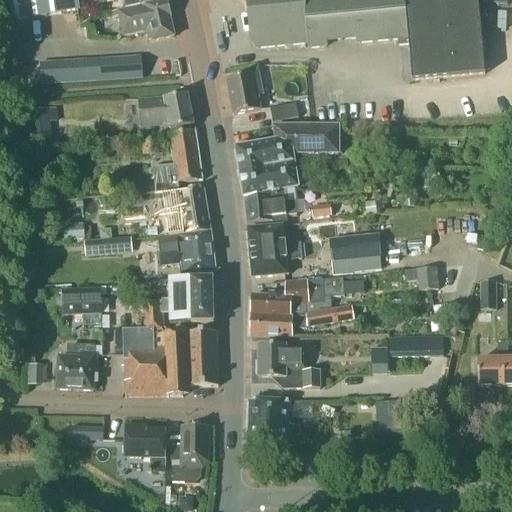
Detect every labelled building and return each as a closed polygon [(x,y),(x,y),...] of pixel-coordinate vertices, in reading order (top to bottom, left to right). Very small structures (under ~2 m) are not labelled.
[(8,0),(12,22),(80,11),(77,0),(8,0)] [(90,0),(92,7),(120,0),(123,0),(126,11),(166,2),(165,0),(90,0)] [(247,0),(246,0),(253,40),(257,39),(258,49),(307,44),(308,50),(328,48),(327,43),(356,40),(357,45),(398,41),(399,47),(409,46),(412,82),(485,75),(477,0),(247,0)] [(174,37),(166,2),(126,11),(111,14),(112,20),(119,18),(123,38),(147,32),(149,43),(174,37)] [(141,58),(101,60),(102,82),(143,80),(141,58)] [(101,60),(40,64),(41,86),(102,82),(101,60)] [(259,74),(226,80),(233,116),(262,111),(259,97),(264,96),(259,74)] [(168,126),(169,132),(194,127),(188,95),(165,100),(139,102),(141,128),(168,126)] [(296,105),(270,110),(272,124),(298,119),(296,105)] [(30,112),(33,143),(52,141),(51,123),(58,122),(57,110),(30,112)] [(244,198),(244,199),(287,192),(286,192),(300,190),(295,156),(340,157),(340,126),(272,126),(275,142),(236,149),(244,198)] [(179,192),(178,186),(202,182),(195,131),(168,135),(173,166),(152,169),(155,195),(162,194),(179,192)] [(141,156),(159,155),(158,142),(140,143),(141,156)] [(172,215),(175,237),(210,232),(204,191),(179,195),(179,192),(162,194),(165,216),(172,215)] [(247,226),(274,223),(287,222),(286,217),(297,216),(295,202),(288,203),(287,192),(244,199),(247,226)] [(375,202),(363,204),(364,216),(376,214),(375,202)] [(329,206),(313,208),(314,219),(330,217),(329,206)] [(83,225),(63,226),(64,242),(84,241),(83,225)] [(286,245),(284,227),(248,231),(252,279),(289,276),(288,262),(302,260),(301,244),(286,245)] [(215,272),(210,232),(175,237),(157,239),(161,269),(179,267),(180,277),(215,272)] [(378,237),(329,242),(331,264),(353,262),(353,260),(381,257),(378,237)] [(84,243),(85,258),(113,256),(112,241),(84,243)] [(416,271),(417,282),(418,293),(439,291),(437,269),(416,271)] [(404,272),(405,284),(417,282),(416,271),(404,272)] [(213,281),(168,282),(168,301),(169,316),(169,325),(214,324),(213,281)] [(252,297),(252,314),(280,315),(315,313),(332,309),(331,300),(344,299),(342,281),(322,282),(307,284),(306,284),(285,285),(284,296),(275,295),(274,298),(252,297)] [(480,284),(480,312),(497,312),(497,284),(480,284)] [(63,291),(63,317),(102,317),(102,290),(63,291)] [(161,316),(161,301),(142,301),(143,330),(122,331),(123,362),(125,362),(125,399),(165,398),(165,347),(165,336),(166,336),(166,331),(164,331),(163,316),(161,316)] [(332,312),(332,309),(315,313),(280,315),(252,314),(250,336),(292,339),(292,328),(299,328),(299,331),(306,331),(306,329),(354,322),(352,309),(332,312)] [(165,336),(165,347),(165,398),(189,398),(189,389),(218,388),(216,334),(166,336),(165,336)] [(389,359),(443,359),(443,338),(389,339),(389,359)] [(503,360),(508,360),(508,345),(497,345),(498,360),(478,360),(478,388),(503,388),(503,360)] [(67,358),(58,358),(57,391),(93,392),(93,383),(97,383),(97,355),(94,355),(94,347),(67,346),(67,358)] [(285,349),(285,346),(259,346),(258,379),(273,379),(282,391),(320,391),(320,372),(302,372),(302,370),(306,370),(306,349),(285,349)] [(511,359),(508,360),(503,360),(503,388),(511,387),(511,359)] [(289,426),(290,403),(250,401),(248,446),(295,448),(296,437),(298,437),(299,427),(289,426)] [(379,444),(415,441),(413,402),(376,404),(379,444)] [(165,474),(166,431),(142,431),(142,427),(124,427),(124,459),(141,460),(141,465),(134,465),(134,474),(140,480),(153,481),(157,476),(157,473),(165,474)] [(170,446),(170,463),(173,463),(172,484),(193,484),(199,478),(199,470),(203,470),(210,464),(210,428),(181,428),(181,446),(170,446)] [(318,458),(281,456),(280,477),(317,478),(318,458)] [(192,511),(193,499),(179,498),(178,511),(192,511)]
